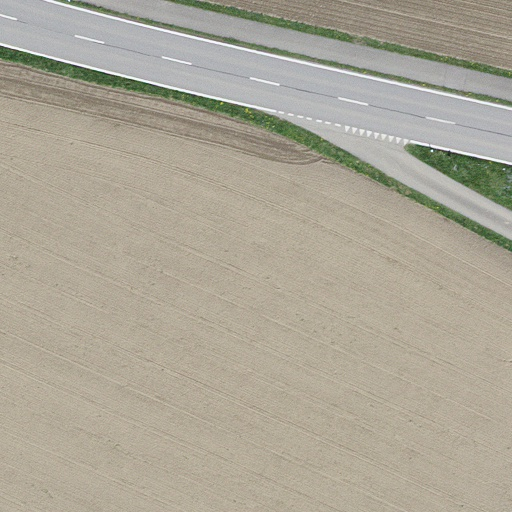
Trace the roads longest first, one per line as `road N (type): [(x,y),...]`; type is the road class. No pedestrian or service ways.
road 1 (tertiary): [(511,132),(0,6)]
road 2 (track): [(511,231),(388,165),(256,74)]
